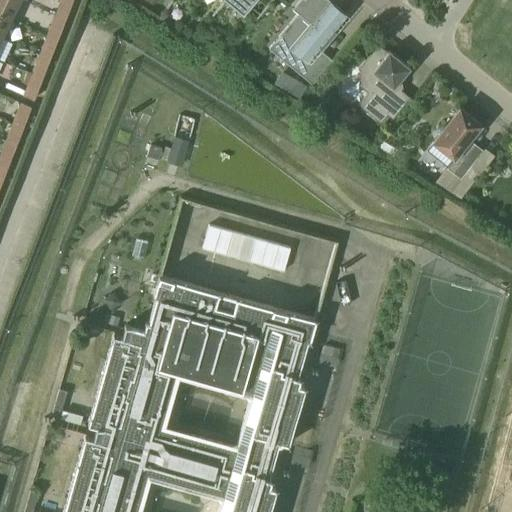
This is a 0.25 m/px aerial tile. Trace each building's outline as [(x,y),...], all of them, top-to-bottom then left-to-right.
[(0,0),(0,12),(10,17),(18,0),(0,0)] [(72,0),(62,0),(60,7),(69,10),(72,0)] [(227,0),(243,13),(254,0),(227,0)] [(319,48),(347,14),(330,0),(301,0),(294,9),(299,14),(270,49),(314,85),(334,61),(319,48)] [(0,12),(0,35),(2,36),(10,17),(0,12)] [(57,39),(62,28),(52,24),(47,35),(57,39)] [(57,39),(47,35),(43,46),(53,50),(57,39)] [(395,87),(411,67),(390,50),(388,52),(379,44),(359,68),(361,70),(360,72),(361,81),(363,83),(361,85),(369,92),(359,104),(382,123),(388,114),(394,119),(410,99),(395,87)] [(32,72),(42,76),(47,65),(37,61),(32,72)] [(295,78),(287,91),(300,99),(307,86),(295,78)] [(28,83),(23,94),(33,98),(38,87),(28,83)] [(17,113),(27,117),(31,106),(21,102),(17,113)] [(479,156),(465,145),(481,124),(460,107),(434,141),(454,158),(433,184),(449,194),(479,156)] [(115,210),(150,121),(128,113),(93,202),(115,210)] [(8,135),(18,139),(22,127),(13,123),(8,135)] [(182,165),(189,140),(175,136),(168,161),(182,165)] [(0,162),(7,165),(12,154),(2,150),(0,155),(0,162)] [(284,269),(290,247),(209,224),(202,247),(284,269)] [(269,511),(279,477),(271,475),(282,435),(290,438),(308,374),(300,372),(316,315),(163,271),(148,322),(128,317),(125,328),(116,325),(89,419),(99,422),(97,429),(87,426),(62,511),(269,511)] [(118,324),(120,316),(110,313),(107,321),(118,324)] [(59,417),(67,390),(59,387),(52,415),(59,417)] [(32,511),(38,491),(31,489),(24,511),(32,511)]
